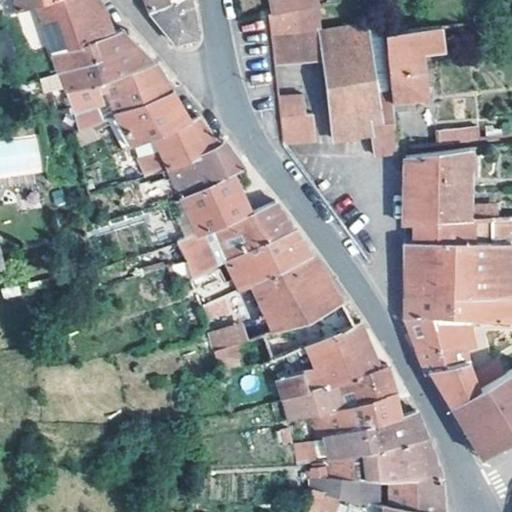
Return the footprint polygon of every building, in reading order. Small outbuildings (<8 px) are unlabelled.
[(35,6),(52,0),(14,0),(17,13),(35,6)] [(94,40),(120,32),(105,12),(96,0),(52,0),(35,6),(59,73),(98,60),(94,40)] [(143,0),(146,10),(170,0),(143,0)] [(188,0),(170,0),(146,10),(174,42),(195,36),(191,14),(188,0)] [(266,0),(269,13),(314,4),(317,4),(323,2),(324,0),(266,0)] [(318,31),(321,31),(317,4),(314,4),(269,13),(266,15),(269,39),(318,31)] [(389,101),(388,93),(373,94),(362,25),(321,31),(318,31),(322,59),(332,137),(366,134),(370,154),(379,153),(394,151),(389,110),(389,101)] [(382,34),(388,93),(389,101),(402,100),(424,98),(421,54),(441,52),(437,26),(411,30),(382,34)] [(272,66),(322,59),(318,31),(269,39),(272,66)] [(95,82),(103,79),(151,62),(120,32),(94,40),(98,60),(59,73),(52,75),(58,95),(58,96),(60,95),(66,93),(95,82)] [(10,49),(0,52),(3,63),(14,61),(10,49)] [(103,79),(115,113),(162,93),(169,90),(159,75),(151,63),(151,62),(103,79)] [(78,131),(102,118),(96,106),(103,102),(95,82),(66,93),(78,131)] [(145,141),(185,120),(177,105),(171,108),(168,103),(162,93),(115,113),(132,148),(133,147),(145,141)] [(281,143),(317,139),(314,113),(307,113),(305,95),(275,98),(281,143)] [(389,101),(389,110),(403,108),(402,100),(389,101)] [(121,153),(132,148),(115,113),(105,117),(121,153)] [(165,168),(214,142),(198,122),(194,116),(189,118),(185,120),(145,141),(148,148),(159,171),(165,168)] [(409,148),(475,140),(473,126),(408,134),(409,148)] [(0,177),(42,174),(39,137),(0,139),(0,177)] [(219,139),(214,142),(165,168),(176,195),(178,194),(229,169),(238,164),(223,144),(219,139)] [(402,226),(412,225),(509,218),(511,218),(511,190),(467,192),(469,147),(404,155),(403,157),(403,197),(402,226)] [(151,175),(159,171),(148,148),(141,151),(151,175)] [(178,194),(197,233),(248,211),(238,189),(229,169),(178,194)] [(154,206),(167,199),(159,178),(146,183),(154,206)] [(271,200),(248,211),(197,233),(178,242),(185,260),(191,276),(237,251),(292,227),(276,206),(271,200)] [(413,244),(508,243),(509,218),(412,225),(413,244)] [(218,297),(242,286),(310,251),(296,233),(292,227),(237,251),(191,276),(188,277),(199,308),(218,297)] [(510,297),(508,243),(413,244),(402,244),(402,288),(402,296),(510,297)] [(259,333),(339,303),(314,258),(310,251),(242,286),(247,300),(252,315),(259,333)] [(188,277),(191,276),(185,260),(171,265),(178,280),(188,277)] [(225,311),(247,300),(242,286),(218,297),(225,311)] [(403,322),(467,324),(511,324),(510,297),(402,296),(403,302),(403,322)] [(225,311),(218,297),(199,308),(203,321),(225,311)] [(303,347),(305,345),(351,324),(343,309),(339,303),(259,333),(269,359),(303,347)] [(247,338),(259,333),(252,315),(208,333),(214,350),(232,343),(247,338)] [(471,348),(467,324),(403,322),(422,374),(429,372),(468,363),(462,348),(471,348)] [(282,397),(376,365),(372,357),(356,323),(351,324),(305,345),(312,364),(275,378),(282,397)] [(255,364),(269,359),(259,333),(247,338),(255,364)] [(241,369),(232,343),(214,350),(220,376),(241,369)] [(313,413),(391,390),(388,383),(383,363),(376,365),(282,397),(289,419),(311,414),(313,413)] [(477,384),(479,388),(505,373),(501,367),(489,373),(491,375),(477,384)] [(511,368),(505,373),(479,388),(450,406),(464,429),(478,452),(481,458),(511,439),(511,368)] [(479,388),(477,384),(471,369),(433,379),(442,393),(450,406),(479,388)] [(311,437),(398,414),(392,396),(391,390),(313,413),(311,414),(314,423),(305,427),(307,439),(309,438),(311,437)] [(329,460),(424,438),(416,416),(413,410),(398,414),(311,437),(313,451),(302,454),(305,464),(327,460),(329,460)] [(284,444),(291,443),(288,427),(281,429),(284,444)] [(387,472),(440,478),(440,476),(432,457),(424,438),(329,460),(327,460),(331,476),(387,472)] [(309,488),(440,509),(440,507),(440,502),(440,478),(387,472),(331,476),(311,477),(309,488)] [(439,511),(440,509),(309,488),(305,511),(439,511)]
